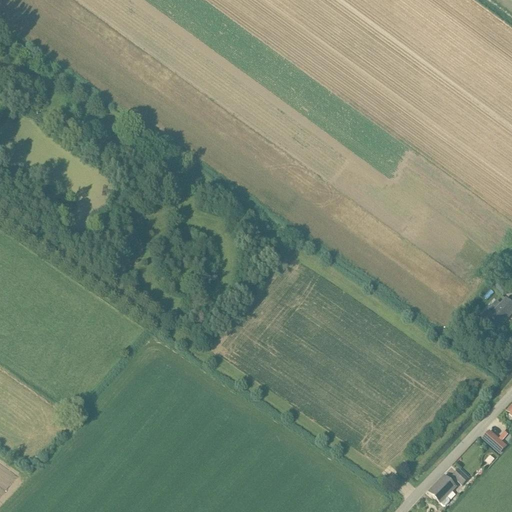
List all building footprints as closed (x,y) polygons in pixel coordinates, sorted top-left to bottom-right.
[(509,291),(507,289),(498,280),(492,287),(503,298),(509,291)] [(511,312),(511,305),(505,298),(487,317),(499,328),(509,318),(508,317),(511,312)] [(483,439),(490,446),(498,454),(506,447),(490,432),(483,439)] [(462,487),(468,481),(458,471),(452,478),(462,487)] [(456,489),(451,484),(444,477),(428,493),(443,508),(445,507),(449,504),(449,501),(447,499),(456,489)]
